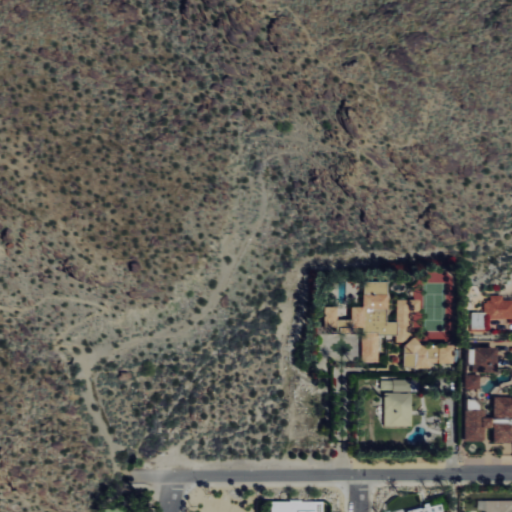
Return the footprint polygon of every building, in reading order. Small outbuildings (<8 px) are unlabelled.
[(324,327),(363,327),(363,335),(408,335),(408,334),(415,334),(415,311),(420,311),(420,299),(396,299),(396,322),(386,322),(386,281),(363,281),(363,306),(352,306),(352,320),(337,320),(337,307),(324,307),(324,327)] [(472,312),(472,329),(485,329),(485,319),(511,318),(511,299),(503,300),(503,295),(487,295),(487,311),(472,312)] [(378,362),(379,333),(362,333),(362,361),(378,362)] [(403,368),(435,368),(436,344),(404,344),(403,368)] [(453,364),(453,345),(439,344),(438,363),(453,364)] [(465,410),(465,440),(484,440),(484,427),(494,427),(494,443),(511,442),(511,396),(494,397),(494,418),(485,418),(485,410),(465,410)]
